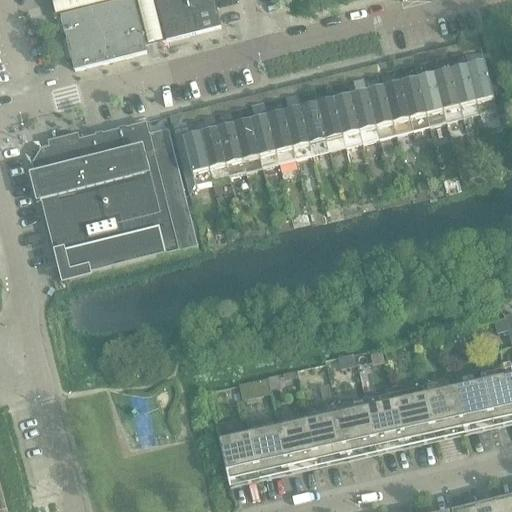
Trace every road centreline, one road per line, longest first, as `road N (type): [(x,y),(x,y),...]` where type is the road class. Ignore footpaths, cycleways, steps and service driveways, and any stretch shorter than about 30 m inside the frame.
road 1 (residential): [(75,511),(0,208)]
road 2 (residential): [(0,116),(260,50)]
road 3 (residential): [(303,511),(511,461)]
road 4 (residential): [(260,50),(421,9)]
